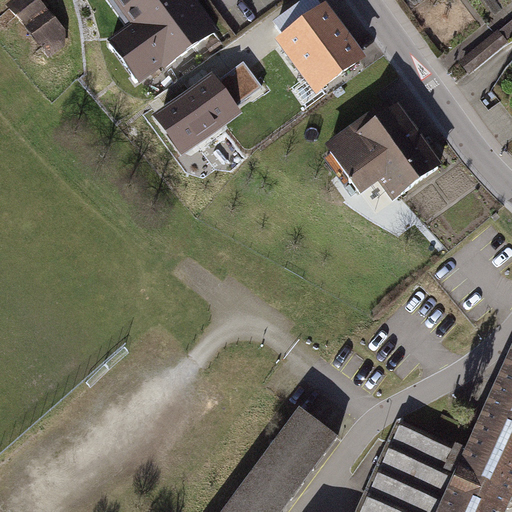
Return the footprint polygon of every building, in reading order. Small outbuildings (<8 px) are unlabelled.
[(67,37),(37,0),(19,0),(12,6),(48,52),(67,37)] [(118,0),(138,27),(112,45),(140,84),(166,66),(169,70),(219,34),(196,2),(198,0),(118,0)] [(320,0),(307,0),(275,24),(304,63),(297,68),(308,83),(314,79),(324,93),(366,63),(320,0)] [(511,24),(500,34),(506,43),(511,38),(511,24)] [(506,43),(500,34),(483,47),(489,56),(506,43)] [(181,146),(257,94),(241,71),(225,82),(221,77),(161,118),(181,146)] [(335,156),(328,161),(347,188),(355,182),(364,195),(383,182),(397,202),(443,169),(401,110),(398,112),(393,105),(376,118),(380,124),(344,149),(340,143),(331,150),(335,156)] [(370,210),(362,201),(350,211),(358,221),(370,210)] [(403,421),(361,511),(511,511),(511,368),(483,434),(443,417),(435,435),(403,421)] [(302,414),(263,466),(300,493),(339,441),(302,414)] [(263,466),(228,511),(286,511),(300,493),(263,466)]
